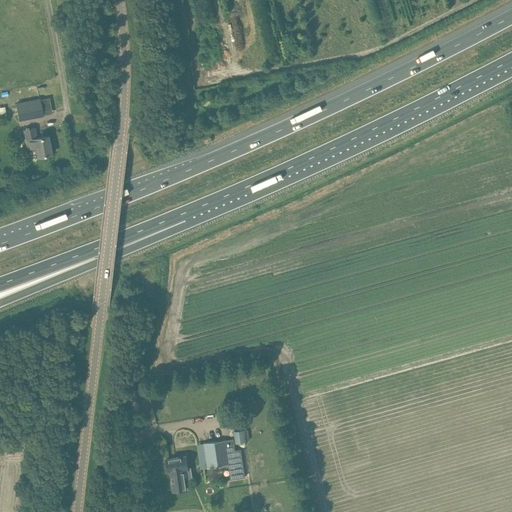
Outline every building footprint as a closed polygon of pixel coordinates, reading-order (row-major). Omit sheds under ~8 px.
[(19,120),(33,117),(43,115),(40,99),(16,104),(19,120)] [(27,149),(36,147),(38,156),(51,154),(48,136),(36,138),(34,128),(24,129),(27,149)] [(246,442),(244,429),(234,430),(236,443),(246,442)] [(233,439),(204,443),(207,468),(229,465),(231,479),(245,477),(240,449),(235,450),(233,439)] [(174,491),(184,489),(186,489),(183,470),(188,469),(186,456),(166,459),(168,471),(171,471),(174,491)]
